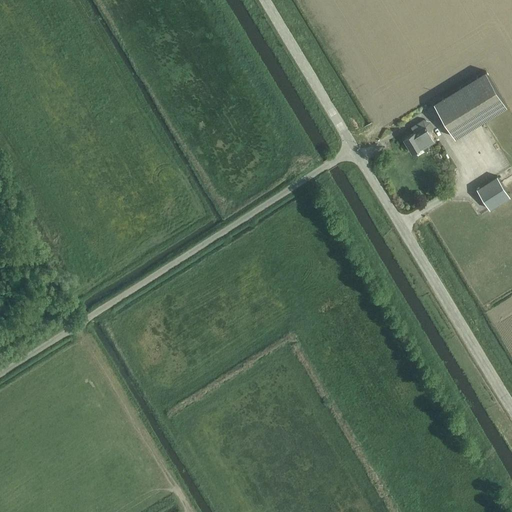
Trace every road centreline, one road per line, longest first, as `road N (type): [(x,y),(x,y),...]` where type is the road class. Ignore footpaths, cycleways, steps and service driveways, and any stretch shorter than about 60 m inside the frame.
road 1 (unclassified): [(0,374),(354,149)]
road 2 (unclassified): [(511,409),(354,149)]
road 3 (unclassified): [(354,149),(263,0)]
